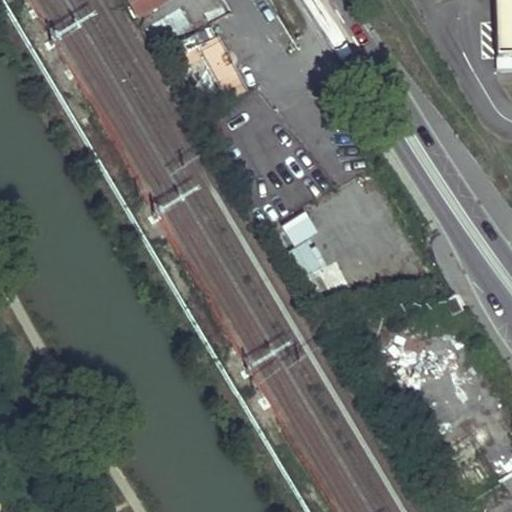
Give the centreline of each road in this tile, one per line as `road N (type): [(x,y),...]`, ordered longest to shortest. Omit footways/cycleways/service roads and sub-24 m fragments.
road 1 (primary): [(360,55),(437,200),(511,317)]
road 2 (primary): [(511,265),(360,55)]
